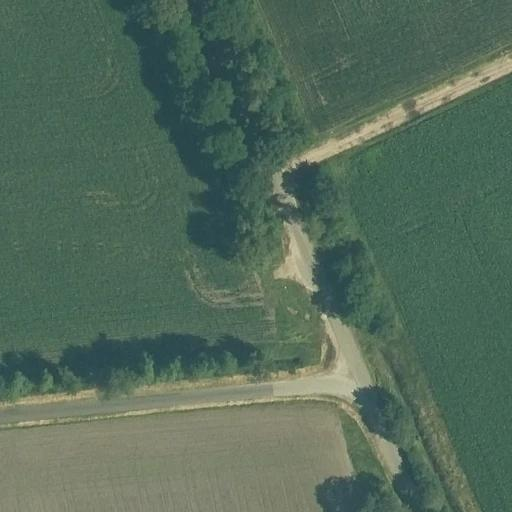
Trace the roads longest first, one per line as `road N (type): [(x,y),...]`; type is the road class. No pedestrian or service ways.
road 1 (unclassified): [(419,511),(199,0)]
road 2 (track): [(280,185),(511,71)]
